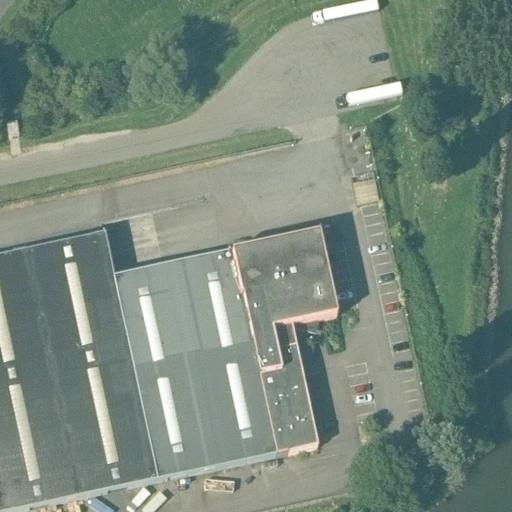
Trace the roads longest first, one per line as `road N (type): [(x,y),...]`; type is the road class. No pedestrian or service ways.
road 1 (unclassified): [(0,169),(234,120),(318,61)]
road 2 (unknown): [(371,345),(320,364),(338,475)]
